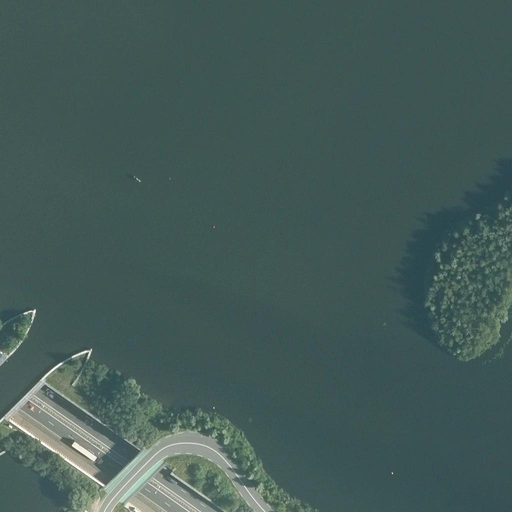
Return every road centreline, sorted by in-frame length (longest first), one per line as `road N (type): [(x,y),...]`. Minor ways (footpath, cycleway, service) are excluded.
road 1 (primary): [(213,511),(0,361)]
road 2 (tertiary): [(261,511),(224,461),(188,439),(154,454),(103,511)]
road 3 (primary): [(0,386),(178,511)]
